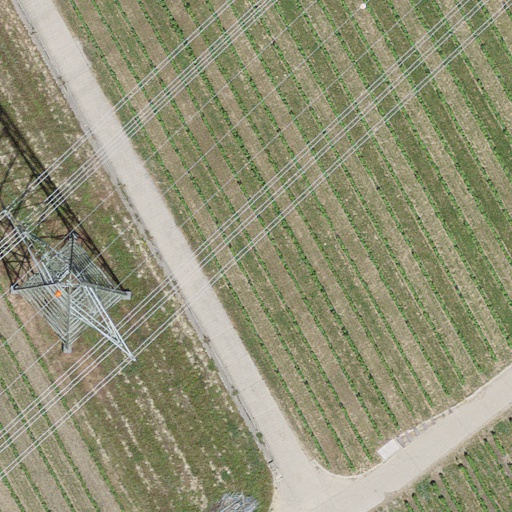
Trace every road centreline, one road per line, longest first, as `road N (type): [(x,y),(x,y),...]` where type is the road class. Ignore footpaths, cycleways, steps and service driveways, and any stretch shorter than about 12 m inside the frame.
road 1 (track): [(33,0),(314,511)]
road 2 (track): [(511,383),(328,511)]
